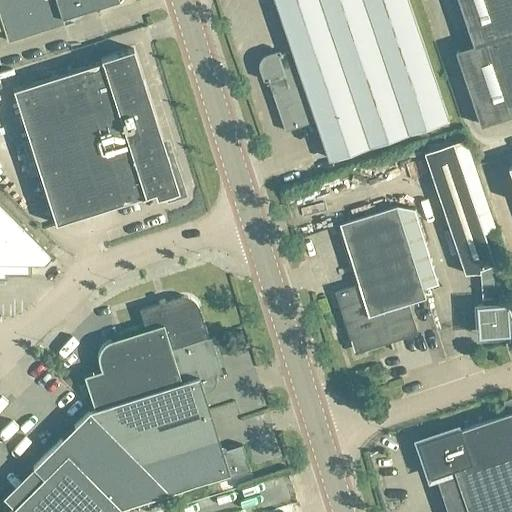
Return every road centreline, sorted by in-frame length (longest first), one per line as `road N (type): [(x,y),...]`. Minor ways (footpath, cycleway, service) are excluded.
road 1 (unclassified): [(251,219),(89,274),(31,336),(0,348)]
road 2 (tertiary): [(251,219),(182,0)]
road 3 (tertiary): [(318,433),(251,219)]
road 4 (unclassified): [(318,433),(511,369)]
road 5 (unknown): [(182,0),(0,54)]
